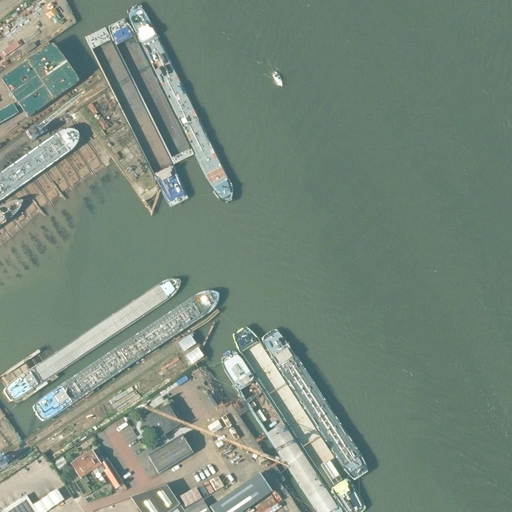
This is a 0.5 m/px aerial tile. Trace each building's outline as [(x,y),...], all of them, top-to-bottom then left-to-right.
[(159,437),(159,438),(174,429),(175,431),(181,428),(176,420),(178,419),(175,413),(172,414),(168,408),(163,412),(161,409),(151,415),(152,419),(148,421),(150,423),(148,425),(155,437),(157,436),(158,438),(159,437)] [(193,453),(183,435),(164,446),(149,456),(160,474),(193,453)] [(82,457),(92,471),(98,467),(102,473),(105,471),(115,487),(123,482),(105,454),(98,458),(93,450),(82,457)] [(62,456),(53,461),(57,468),(64,464),(66,462),(65,461),(62,456)] [(85,475),(92,471),(82,457),(72,464),(80,478),(75,481),(84,497),(92,492),(86,483),(89,481),(85,475)] [(186,511),(243,511),(272,492),(260,474),(211,508),(213,511),(209,511),(203,501),(186,511)] [(141,511),(184,511),(181,506),(167,486),(132,498),(141,511)] [(57,489),(32,506),(36,511),(46,511),(64,500),(57,489)] [(179,498),(185,509),(202,499),(197,489),(179,498)] [(25,496),(0,511),(36,511),(32,506),(25,496)]
